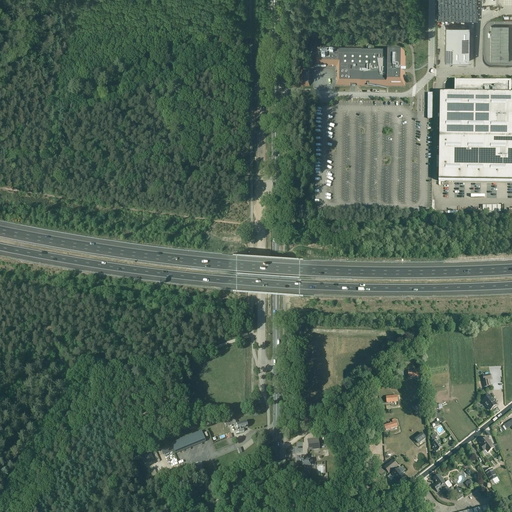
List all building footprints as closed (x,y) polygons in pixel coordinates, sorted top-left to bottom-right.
[(477,0),(438,0),(438,22),(477,22),(477,0)] [(445,26),(445,62),(469,62),(469,26),(445,26)] [(405,73),(401,73),(401,68),(405,68),(405,69),(406,52),(314,51),(314,56),(314,62),(314,67),(316,67),(326,67),(335,67),(335,86),(350,86),(355,86),(405,87),(405,73)] [(455,93),(440,93),(439,181),(511,182),(511,93),(511,94),(510,94),(510,83),(486,83),(455,82),(455,93)] [(489,386),(488,379),(491,379),(490,374),(483,376),(484,380),(483,380),(484,388),(489,386)] [(490,396),(482,402),(485,405),(486,404),(490,410),(493,408),(494,409),(497,406),(496,406),(497,405),(490,396)] [(416,412),(423,406),(419,401),(412,407),(416,412)] [(234,418),(224,422),(226,427),(233,424),(234,427),(237,426),(238,430),(239,433),(244,432),(243,429),(248,428),(246,421),(235,424),(234,418)] [(385,425),(386,430),(397,427),(395,419),(392,420),(393,423),(385,425)] [(181,440),(185,450),(205,441),(201,431),(181,440)] [(425,438),(422,433),(415,439),(418,444),(425,438)] [(433,445),(434,447),(433,448),(436,452),(437,451),(438,450),(439,451),(440,450),(440,449),(442,447),(438,441),(436,438),(437,437),(434,434),(431,436),(433,439),(431,440),(434,444),(433,445)] [(494,448),(493,447),(491,445),(492,444),(487,438),(483,441),(482,440),(480,441),(481,442),(480,443),(481,445),(480,446),(484,452),(485,451),(488,453),(494,448)] [(318,439),(307,440),(308,451),(319,450),(318,439)] [(173,450),(171,444),(160,448),(163,454),(173,450)] [(154,462),(150,453),(145,456),(149,465),(154,462)] [(310,460),(308,460),(308,458),(305,458),(305,457),(301,457),(301,458),(297,458),(297,461),(297,462),(297,463),(297,464),(301,464),(302,465),(303,465),(304,464),(305,464),(305,466),(310,466),(310,460)] [(393,460),(384,467),(389,473),(398,466),(393,460)] [(401,468),(399,470),(392,474),(399,483),(405,478),(403,475),(405,473),(401,468)] [(485,472),(490,481),(497,478),(492,469),(485,472)] [(448,481),(445,483),(439,475),(434,479),(437,484),(434,486),(437,490),(440,488),(443,491),(448,498),(453,494),(448,489),(452,486),(448,481)] [(461,492),(454,496),(457,501),(464,496),(461,492)]
